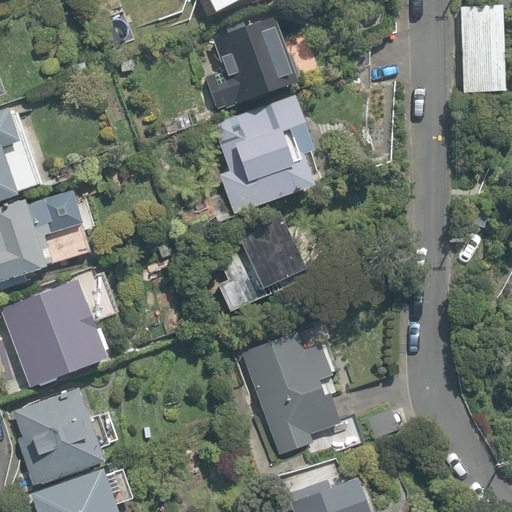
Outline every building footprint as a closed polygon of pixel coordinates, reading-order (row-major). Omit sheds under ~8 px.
[(234,0),(206,0),(212,12),(234,0)] [(457,8),(463,96),(503,93),(498,6),(457,8)] [(235,106),(296,83),(271,14),(211,37),(222,70),(205,76),(216,109),(223,107),(224,109),(235,105),(235,106)] [(233,214),(312,185),(307,175),(318,170),(310,150),(312,149),(293,95),(212,124),(228,171),(219,174),(233,214)] [(0,199),(16,195),(0,146),(0,145),(17,141),(7,107),(0,109),(0,199)] [(83,224),(72,190),(26,203),(24,198),(0,205),(0,279),(53,264),(45,235),(83,224)] [(265,285),(303,267),(278,210),(233,229),(243,250),(219,261),(227,279),(217,285),(229,311),(268,293),(265,285)] [(118,358),(79,279),(0,302),(0,316),(28,391),(118,358)] [(294,331),(241,352),(279,454),(312,442),(309,434),(339,422),(326,391),(320,394),(315,379),(329,373),(317,343),(301,349),(294,331)] [(39,484),(103,460),(78,387),(12,411),(22,437),(16,439),(32,485),(39,483),(39,484)] [(115,511),(100,467),(29,493),(35,511),(115,511)] [(366,511),(364,506),(366,501),(362,490),(359,489),(354,476),(328,486),(326,479),(295,491),(295,492),(291,494),(293,498),(287,500),(290,511),(366,511)]
